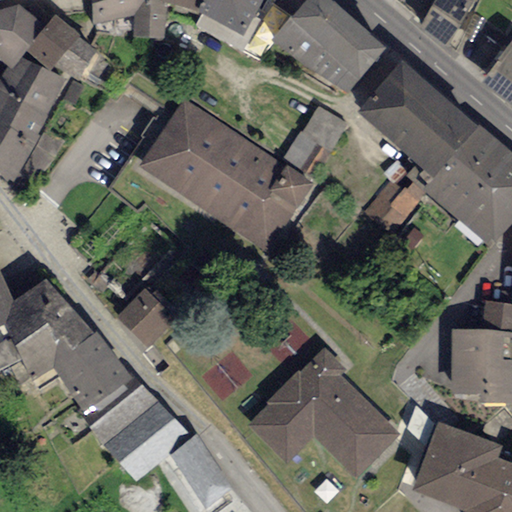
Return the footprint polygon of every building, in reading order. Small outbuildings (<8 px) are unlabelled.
[(166,11),(162,0),(91,0),(95,30),(134,22),(134,42),(164,44),(166,11)] [(195,18),(204,0),(162,0),(166,11),(195,18)] [(265,0),(204,0),(195,18),(200,21),(195,31),(243,56),(260,23),(255,20),(265,0)] [(324,0),(309,0),(271,49),(345,107),(389,51),(324,0)] [(460,0),(434,0),(419,33),(456,50),(476,7),(460,0)] [(20,9),(0,15),(0,67),(7,73),(11,77),(27,58),(47,30),(20,9)] [(54,20),(47,30),(27,58),(49,77),(67,81),(69,82),(72,84),(79,87),(82,81),(89,85),(102,59),(85,45),(54,20)] [(511,45),(481,88),(511,109),(511,45)] [(49,77),(27,58),(11,77),(7,73),(0,83),(0,177),(11,190),(26,172),(45,130),(67,81),(49,77)] [(476,132),(402,68),(356,120),(433,186),(426,194),(493,252),(511,229),(511,157),(479,129),(476,132)] [(182,101),(139,170),(150,177),(271,254),(307,197),(315,185),(182,101)] [(347,125),(318,108),(302,135),(331,152),(347,125)] [(331,152),(302,135),(299,134),(282,162),(314,181),(331,152)] [(407,175),(396,163),(381,176),(391,188),(407,175)] [(35,169),(22,197),(32,201),(45,173),(35,169)] [(393,237),(424,194),(412,185),(407,192),(403,189),(398,196),(385,185),(363,215),(393,237)] [(92,280),(122,309),(176,254),(147,225),(92,280)] [(0,279),(0,335),(7,332),(23,323),(14,306),(8,294),(4,287),(0,279)] [(46,283),(14,306),(23,323),(7,332),(22,367),(30,384),(55,373),(95,339),(46,283)] [(145,292),(116,323),(125,332),(138,344),(147,353),(176,322),(145,292)] [(482,333),(511,333),(511,309),(485,304),(482,333)] [(7,332),(0,335),(0,377),(22,367),(7,332)] [(511,333),(482,333),(450,333),(451,399),(480,399),(480,409),(511,409),(511,333)] [(139,386),(95,339),(55,373),(88,430),(139,386)] [(322,350),(247,429),(288,469),(314,442),(357,483),(365,473),(401,436),(402,435),(342,379),(347,374),(322,350)] [(188,442),(139,386),(88,430),(136,486),(188,442)] [(438,427),(412,498),(450,511),(511,511),(511,467),(511,469),(498,464),(503,451),(438,427)] [(198,441),(169,460),(204,511),(205,511),(234,493),(198,441)]
